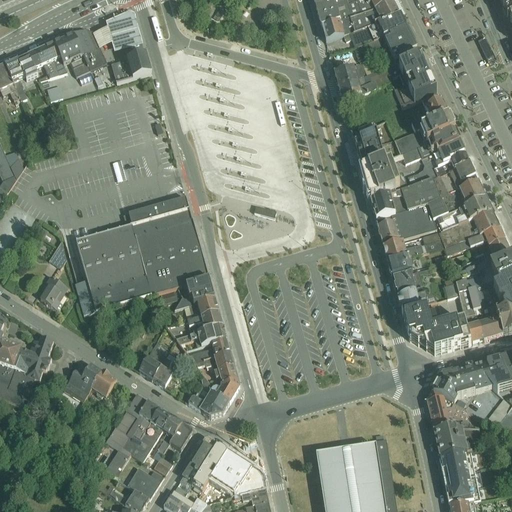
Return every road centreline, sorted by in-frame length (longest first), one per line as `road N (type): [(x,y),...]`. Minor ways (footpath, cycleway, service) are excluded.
road 1 (tertiary): [(154,50),(205,209),(257,421)]
road 2 (tertiary): [(404,373),(323,80)]
road 3 (tertiary): [(205,431),(0,300)]
road 4 (tertiary): [(409,0),(511,215)]
road 5 (tertiary): [(404,373),(257,421)]
road 6 (unclassified): [(323,80),(176,44)]
road 7 (tertiary): [(438,511),(404,373)]
